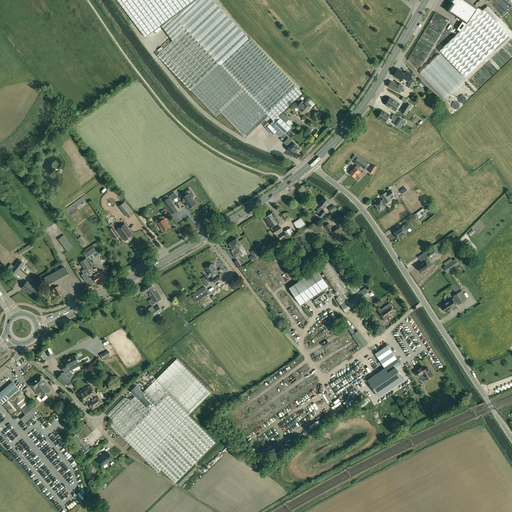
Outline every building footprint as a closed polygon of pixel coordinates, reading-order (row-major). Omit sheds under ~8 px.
[(117,0),(146,37),(162,25),(173,40),(158,55),(216,116),(220,112),(245,138),(269,116),(273,121),(270,124),(271,126),(273,127),(273,126),(275,124),(280,118),(278,116),(302,93),(250,37),(249,37),(248,36),(213,0),(117,0)] [(450,2),(445,9),(450,13),(456,17),(463,21),(463,22),(467,24),(482,10),(466,0),(449,0),(451,1),(450,2)] [(488,6),(484,9),(496,22),(500,19),(488,6)] [(460,31),(440,51),(465,77),(509,35),(496,22),(484,9),(483,10),(482,10),(467,24),(460,31)] [(397,69),(394,76),(402,80),(403,78),(409,81),(410,80),(412,75),(406,72),(405,73),(397,69)] [(409,82),(407,86),(412,89),(415,83),(410,80),(409,81),(409,82)] [(391,81),(388,87),(396,91),(400,93),(401,91),(403,92),(404,89),(402,88),(403,86),(400,84),(399,86),(391,81)] [(390,98),(386,105),(395,111),(400,104),(390,98)] [(302,101),(297,106),(305,113),(310,107),(312,105),(307,101),(305,103),(302,101)] [(407,102),(401,112),(406,115),(412,105),(407,102)] [(382,111),(378,118),(385,122),(389,115),(382,111)] [(283,113),(280,116),(286,123),(289,120),(290,119),(287,117),(288,116),(287,114),(285,115),(283,113)] [(393,117),(391,120),(395,122),(393,124),(394,124),(393,125),(397,127),(398,126),(400,123),(404,125),(406,122),(398,116),(398,117),(396,119),(393,117)] [(280,118),(275,124),(285,134),(291,128),(281,118),(280,118)] [(270,124),(266,127),(273,135),(276,132),(277,131),(273,127),(271,126),(270,124)] [(292,140),(287,145),(289,148),(287,150),(294,156),(297,153),(296,152),(300,148),(292,140)] [(353,170),(350,173),(355,177),(355,176),(358,179),(363,175),(359,172),(360,171),(358,169),(360,166),(364,169),(368,163),(358,157),(354,163),(357,165),(355,167),(352,169),(353,170)] [(380,200),(375,204),(380,211),(385,207),(384,207),(386,206),(385,204),(391,199),(390,197),(394,195),(391,190),(387,193),(386,192),(382,195),(384,199),(381,201),(380,200)] [(184,193),(180,196),(182,198),(184,202),(183,202),(185,205),(186,205),(188,208),(196,203),(192,197),(194,196),(192,192),(186,196),(184,193)] [(318,209),(316,212),(320,215),(319,216),(322,218),(326,212),(323,210),(326,205),(328,201),(326,199),(324,197),(323,198),(323,197),(318,204),(321,206),(318,209)] [(169,198),(163,202),(169,211),(175,207),(169,198)] [(125,202),(120,206),(129,216),(133,213),(125,202)] [(273,212),(264,218),(271,227),(279,222),(273,212)] [(159,219),(157,220),(159,223),(158,223),(163,230),(169,226),(166,222),(167,221),(165,219),(165,218),(164,217),(163,216),(161,218),(161,216),(158,218),(159,219)] [(301,217),(294,223),(295,225),(298,229),(305,224),(301,217)] [(315,222),(311,225),(317,234),(321,231),(315,222)] [(407,223),(394,232),(398,238),(406,232),(405,231),(410,228),(407,223)] [(124,224),(116,229),(125,241),(133,235),(124,224)] [(329,224),(325,227),(334,240),(344,234),(340,227),(334,231),(329,224)] [(279,226),(273,230),(276,235),(282,231),(279,226)] [(112,228),(109,230),(116,239),(119,237),(112,228)] [(291,228),(285,232),(288,237),(294,233),(291,228)] [(285,233),(278,237),(281,241),(287,237),(285,233)] [(64,235),(58,239),(67,251),(73,247),(64,235)] [(290,237),(281,243),(284,249),(294,243),(290,237)] [(232,241),(230,243),(234,250),(231,251),(236,258),(243,254),(240,249),(242,247),(241,245),(237,239),(233,241),(232,241)] [(467,242),(465,244),(474,256),(478,253),(468,241),(467,242)] [(19,253),(29,247),(27,244),(17,250),(19,253)] [(435,246),(427,252),(431,258),(440,252),(435,246)] [(94,248),(84,255),(89,261),(98,255),(94,248)] [(330,261),(319,268),(339,299),(337,300),(346,313),(371,297),(363,286),(359,289),(346,271),(338,258),(332,262),(338,273),(330,261)] [(85,259),(80,262),(85,269),(82,271),(83,274),(82,275),(85,280),(90,286),(96,283),(89,272),(89,271),(87,269),(90,267),(85,259)] [(456,259),(443,267),(447,273),(459,264),(456,259)] [(474,259),(468,266),(471,269),(478,262),(474,259)] [(10,264),(7,269),(15,276),(24,264),(19,260),(14,267),(10,264)] [(426,261),(418,267),(421,272),(423,275),(428,270),(427,268),(429,267),(431,265),(429,261),(426,262),(426,261)] [(212,264),(205,268),(211,277),(211,276),(217,272),(212,264)] [(45,277),(44,278),(48,287),(50,286),(53,284),(55,287),(51,289),(53,293),(54,292),(56,296),(61,293),(62,292),(60,288),(58,285),(57,282),(69,275),(64,267),(59,270),(58,268),(55,270),(56,271),(45,277)] [(89,272),(96,283),(105,277),(103,273),(102,271),(101,270),(99,272),(96,268),(89,272)] [(317,270),(290,288),(300,304),(327,286),(317,270)] [(213,278),(210,280),(211,281),(213,284),(221,278),(219,274),(217,272),(211,276),(213,278)] [(27,281),(21,288),(30,295),(35,287),(27,281)] [(151,283),(141,289),(144,294),(145,293),(146,294),(148,293),(152,299),(149,301),(152,305),(161,299),(151,283)] [(204,287),(192,295),(196,301),(208,294),(204,287)] [(451,299),(442,305),(446,312),(456,306),(455,305),(457,303),(458,305),(467,299),(461,291),(453,296),(454,298),(452,300),(451,299)] [(209,297),(201,301),(204,307),(212,302),(209,297)] [(390,304),(379,311),(385,319),(387,317),(389,320),(392,317),(391,315),(395,312),(390,304)] [(368,309),(362,311),(367,320),(372,317),(368,309)] [(358,331),(353,335),(361,347),(367,344),(358,331)] [(78,348),(83,345),(80,340),(75,344),(78,348)] [(385,368),(367,380),(379,397),(404,380),(395,367),(400,364),(388,345),(375,354),(385,368)] [(108,350),(100,354),(103,361),(109,358),(109,356),(110,355),(108,350)] [(62,372),(57,378),(65,385),(70,379),(69,378),(73,374),(69,371),(70,370),(69,366),(77,362),(76,360),(78,359),(79,358),(79,357),(78,355),(77,354),(76,354),(74,355),(64,361),(65,364),(60,367),(63,371),(64,372),(63,373),(62,372)] [(124,397),(107,415),(113,422),(110,425),(158,473),(161,470),(175,483),(216,443),(188,415),(211,393),(176,358),(143,393),(136,386),(130,392),(132,394),(135,396),(131,400),(124,397)] [(416,370),(414,372),(416,375),(421,383),(427,379),(432,375),(427,368),(426,369),(426,368),(424,369),(423,367),(417,371),(416,370)] [(40,376),(36,380),(43,389),(46,393),(50,390),(44,383),(45,382),(42,378),(43,378),(41,375),(40,376)] [(36,380),(30,385),(37,394),(39,392),(43,397),(46,393),(43,389),(36,380)] [(13,382),(0,392),(0,401),(13,417),(30,403),(13,382)] [(89,385),(76,393),(83,404),(87,401),(88,402),(97,395),(89,385)] [(88,402),(87,402),(92,409),(102,402),(97,395),(88,402)] [(34,407),(20,419),(24,424),(38,412),(34,407)] [(80,410),(75,413),(80,421),(85,418),(80,410)] [(85,424),(77,430),(83,438),(92,432),(85,424)] [(77,432),(71,437),(83,454),(90,448),(77,432)] [(107,452),(97,459),(103,466),(112,458),(107,452)] [(93,453),(87,458),(89,462),(96,457),(93,453)]
